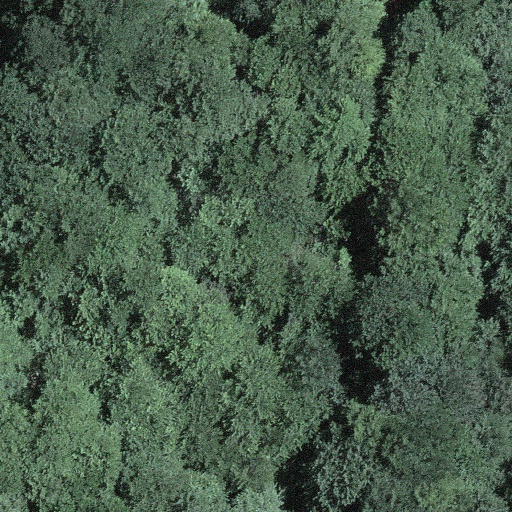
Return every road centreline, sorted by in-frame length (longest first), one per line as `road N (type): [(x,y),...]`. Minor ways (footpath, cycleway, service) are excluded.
road 1 (track): [(402,0),(371,110),(316,466),(296,511)]
road 2 (track): [(17,511),(19,430),(0,366)]
